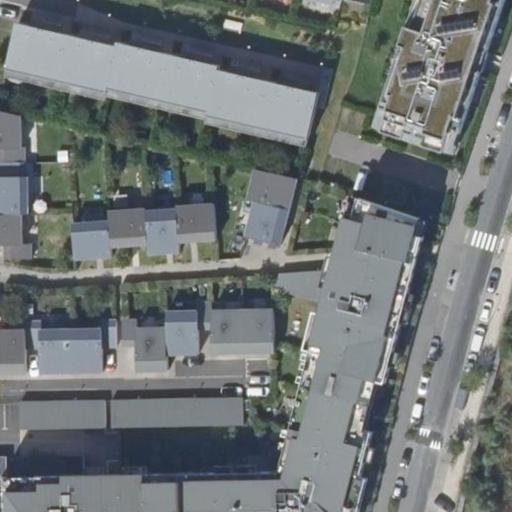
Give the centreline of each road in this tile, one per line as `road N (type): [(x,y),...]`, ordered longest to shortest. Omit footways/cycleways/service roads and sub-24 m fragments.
road 1 (residential): [(415,511),(511,160)]
road 2 (unknown): [(0,433),(23,381),(241,378)]
